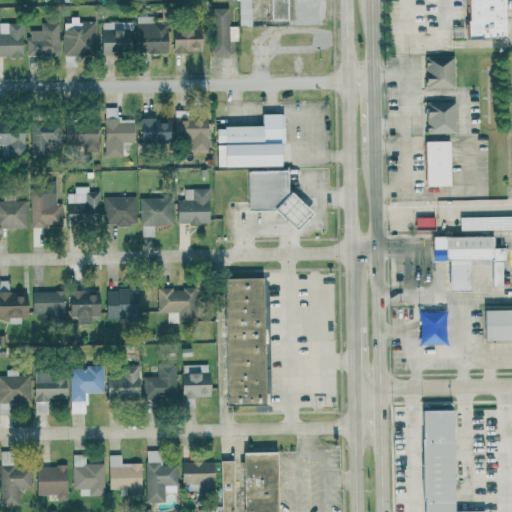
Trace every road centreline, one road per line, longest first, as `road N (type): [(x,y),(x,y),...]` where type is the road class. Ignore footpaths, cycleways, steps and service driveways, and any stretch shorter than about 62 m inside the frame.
road 1 (residential): [(0,433),(381,426)]
road 2 (residential): [(377,252),(0,259)]
road 3 (residential): [(373,81),(0,88)]
road 4 (secondary): [(382,511),(375,147)]
road 5 (secondary): [(347,0),(354,326)]
road 6 (residential): [(355,387),(511,386)]
road 7 (secondary): [(355,387),(357,511)]
